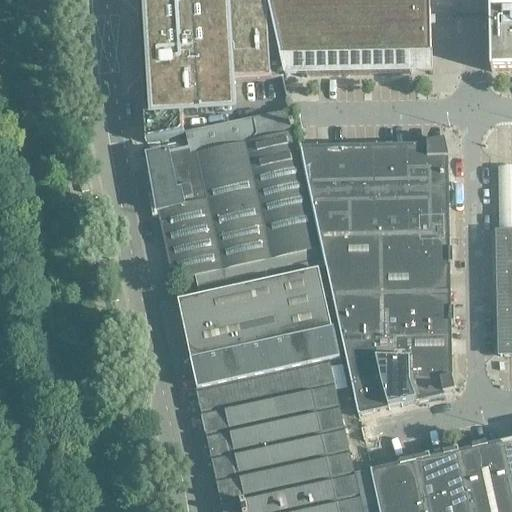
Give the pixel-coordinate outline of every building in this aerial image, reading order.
[(232,82),(283,79),(283,78),(265,0),(191,0),(139,1),(137,1),(138,15),(151,14),(154,71),(141,72),(142,83),(148,86),(148,94),(143,94),(146,145),(147,144),(184,137),(182,110),(234,107),(233,88),(232,82)] [(431,59),(430,12),(430,0),(265,0),(283,78),(285,77),(285,79),(286,79),(286,77),(306,77),(306,79),(307,79),(307,77),(411,75),(411,59),(431,59)] [(511,72),(511,0),(490,0),(492,73),(511,72)] [(322,252),(294,127),(291,113),(254,121),(257,136),(251,144),(190,158),(188,150),(148,159),(156,205),(174,283),(199,277),(322,252)] [(449,237),(447,161),(450,161),(445,143),(442,144),(428,147),(428,150),(334,151),(324,152),(324,176),(306,176),(320,239),(449,237)] [(324,176),(324,152),(301,152),(306,176),(324,176)] [(511,166),(509,167),(500,167),(501,237),(498,237),(500,358),(511,357),(511,166)] [(454,268),(453,253),(449,253),(449,237),(320,239),(332,297),(450,295),(450,268),(454,268)] [(332,331),(319,272),(178,303),(191,362),(332,331)] [(455,326),(454,312),(450,312),(450,295),(332,297),(339,330),(342,342),(451,340),(451,326),(455,326)] [(191,362),(198,393),(229,386),(284,374),(329,364),(346,360),(342,342),(339,330),(332,331),(191,362)] [(452,380),(451,340),(342,342),(346,360),(358,417),(444,398),(444,397),(456,394),(453,380),(452,380)] [(361,511),(329,364),(284,374),(300,447),(264,455),(274,497),(223,508),(223,511),(361,511)] [(300,447),(284,374),(229,386),(245,459),(264,455),(300,447)] [(245,459),(229,386),(198,393),(223,508),(274,497),(264,455),(245,459)] [(375,440),(373,428),(361,431),(364,443),(375,440)] [(511,444),(501,447),(511,497),(511,444)] [(511,511),(511,497),(501,447),(487,450),(487,446),(472,449),(473,453),(459,456),(457,456),(469,511),(511,511)] [(469,511),(457,456),(459,456),(458,452),(444,455),(444,459),(430,462),(429,458),(413,462),(414,466),(423,511),(469,511)] [(423,511),(414,466),(413,462),(401,465),(401,469),(371,475),(379,511),(423,511)]
